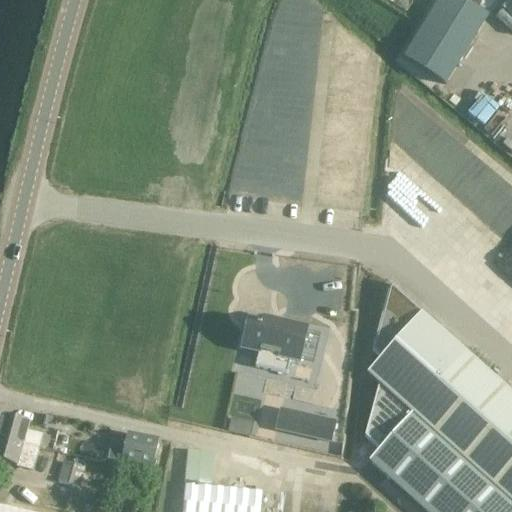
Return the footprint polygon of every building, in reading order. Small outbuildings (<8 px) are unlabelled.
[(466,0),(437,47),(459,60),(495,0),(466,0)] [(378,384),(364,437),(379,450),(368,462),(424,511),(511,511),(511,395),(451,341),(452,340),(390,284),(371,352),(380,359),(366,374),(378,384)] [(247,322),(241,348),(258,352),(254,368),(286,375),(290,360),(298,362),(299,359),(313,363),(319,335),(305,332),(306,330),(262,320),(260,325),(256,324),(247,322)] [(280,410),(276,430),(329,442),(334,423),(280,410)] [(0,416),(0,418),(0,439),(35,449),(40,450),(44,436),(25,431),(27,424),(0,416)] [(158,441),(126,434),(120,463),(151,470),(158,441)] [(0,439),(0,463),(34,472),(40,450),(35,449),(0,439)] [(183,485),(185,485),(210,488),(214,454),(187,452),(183,485)] [(78,488),(85,468),(62,462),(56,482),(78,488)] [(259,511),(261,493),(210,488),(185,485),(182,511),(259,511)]
